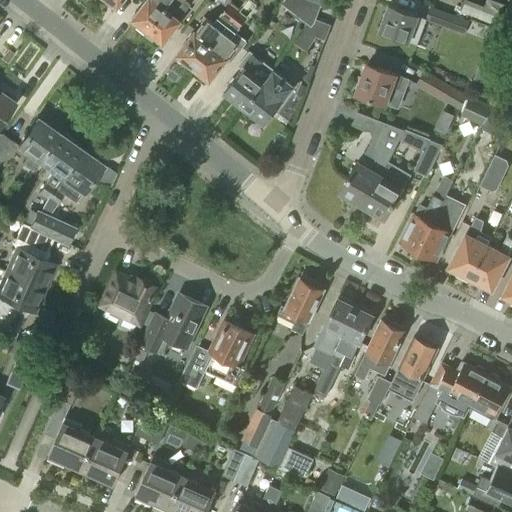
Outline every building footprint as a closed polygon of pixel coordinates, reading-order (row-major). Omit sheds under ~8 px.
[(136,25),(145,32),(169,0),(144,0),(131,18),(138,23),(136,25)] [(185,0),(169,0),(145,32),(154,39),(155,37),(162,42),(180,19),(179,19),(185,12),(191,4),(185,0)] [(288,8),(293,0),(304,0),(319,6),(320,5),(320,6),(322,0),(282,0),(280,3),(288,8)] [(311,25),(314,21),(319,6),(304,0),(293,0),(288,8),(311,25)] [(494,28),(511,34),(511,0),(504,0),(496,22),(497,22),(494,28)] [(378,30),(416,44),(426,19),(426,18),(426,17),(388,3),(378,30)] [(222,11),(230,18),(236,10),(228,4),(222,11)] [(430,5),(426,17),(426,18),(426,19),(464,32),(469,19),(430,5)] [(236,10),(230,18),(239,25),(245,17),(236,10)] [(185,60),(192,66),(230,18),(222,11),(212,23),(205,17),(176,53),(177,54),(178,58),(182,61),(185,60)] [(239,25),(230,18),(192,66),(200,72),(200,75),(204,78),(208,78),(209,79),(226,57),(230,60),(245,40),(234,32),(239,25)] [(494,32),(483,60),(500,66),(511,38),(494,32)] [(242,66),(223,90),(233,98),(231,100),(242,108),(269,73),(273,68),(249,50),(238,64),(242,66)] [(511,58),(508,57),(498,80),(511,85),(511,58)] [(385,102),(398,107),(409,78),(366,62),(355,92),(385,103),(385,102)] [(269,73),(242,108),(253,117),(254,115),(264,122),(290,89),(293,84),(273,68),(269,73)] [(423,68),(415,83),(459,108),(467,93),(423,68)] [(0,117),(12,100),(3,94),(3,91),(0,88),(0,117)] [(493,89),(488,102),(507,110),(511,97),(493,89)] [(460,114),(482,124),(490,106),(469,95),(460,114)] [(489,116),(507,125),(511,114),(494,105),(489,116)] [(379,174),(385,163),(403,128),(356,110),(352,123),(375,132),(364,151),(375,158),(369,168),(379,174)] [(17,144),(28,152),(38,159),(39,160),(58,133),(36,117),(17,144)] [(0,159),(0,160),(14,141),(1,132),(0,134),(0,159)] [(61,176),(80,149),(72,143),(74,140),(63,133),(62,136),(58,133),(39,160),(53,170),(46,179),(55,185),(61,176)] [(442,144),(440,143),(431,139),(429,138),(414,169),(427,175),(442,144)] [(63,192),(75,200),(101,163),(80,149),(61,176),(55,185),(63,192)] [(38,159),(28,152),(21,162),(31,169),(38,159)] [(495,154),(480,184),(491,189),(496,188),(508,164),(506,159),(495,154)] [(352,197),(362,203),(379,174),(369,168),(356,160),(339,190),(342,192),(341,192),(351,198),(352,197)] [(401,187),(379,174),(362,203),(384,216),(401,187)] [(46,179),(37,192),(45,198),(55,185),(46,179)] [(55,185),(45,198),(38,211),(36,211),(30,224),(36,228),(66,242),(72,227),(49,216),(55,204),(63,192),(55,185)] [(408,248),(416,252),(443,199),(432,193),(426,206),(419,202),(413,212),(399,240),(408,244),(408,248)] [(436,258),(450,230),(455,220),(447,216),(453,204),(443,199),(416,252),(424,256),(427,254),(436,258)] [(489,235),(480,230),(483,219),(476,215),(470,225),(469,225),(448,265),(457,269),(455,272),(468,279),(489,235)] [(14,247),(4,269),(45,288),(56,264),(45,260),(48,253),(47,249),(52,236),(21,222),(12,242),(14,247)] [(490,236),(489,235),(468,279),(481,286),(483,283),(491,287),(511,246),(511,234),(507,232),(498,250),(487,244),(491,237),(490,236)] [(35,311),(45,288),(4,269),(0,277),(0,325),(14,337),(14,336),(12,334),(21,315),(19,314),(23,306),(35,311)] [(135,280),(116,270),(100,303),(139,322),(157,284),(138,275),(135,280)] [(511,275),(503,293),(511,297),(511,298),(511,301),(511,275)] [(299,277),(285,306),(282,304),(277,314),(294,322),(292,327),(302,331),(323,288),(313,283),(314,280),(310,278),(309,281),(299,277)] [(162,353),(168,339),(185,347),(204,307),(177,294),(166,316),(155,311),(140,343),(157,352),(158,351),(162,353)] [(332,352),(355,305),(351,303),(352,301),(343,296),(342,299),(337,296),(314,344),(323,348),(331,352),(332,352)] [(356,305),(355,305),(332,352),(341,356),(345,349),(353,353),(372,313),(365,310),(366,307),(357,303),(356,305)] [(381,319),(365,351),(355,373),(363,376),(369,365),(383,372),(399,341),(404,330),(402,329),(403,326),(392,321),(391,323),(381,319)] [(233,323),(226,320),(219,335),(217,334),(209,350),(196,343),(179,379),(197,387),(205,370),(237,385),(246,366),(239,362),(246,348),(242,346),(250,331),(243,328),(244,326),(234,321),(233,323)] [(415,336),(413,334),(390,380),(414,392),(437,347),(425,341),(426,338),(416,333),(415,336)] [(7,353),(16,356),(5,382),(18,388),(32,355),(14,338),(7,353)] [(341,356),(332,352),(331,352),(312,392),(312,393),(310,398),(322,404),(341,366),(338,364),(341,356)] [(455,368),(451,369),(441,388),(430,382),(421,399),(413,415),(426,421),(436,401),(440,404),(442,407),(445,409),(449,412),(453,413),(457,414),(459,414),(463,416),(469,405),(471,401),(472,401),(475,396),(474,396),(476,392),(475,392),(477,387),(479,388),(482,383),(481,382),(483,379),(482,378),(485,372),(484,372),(483,368),(477,365),(473,366),(463,361),(463,362),(460,360),(456,368),(455,368)] [(83,376),(71,370),(59,397),(71,403),(83,376)] [(472,401),(471,401),(469,405),(495,418),(507,395),(511,387),(508,385),(509,385),(499,380),(497,375),(492,372),(488,374),(485,372),(482,378),(483,379),(481,382),(482,383),(479,388),(477,387),(475,392),(476,392),(474,396),(475,396),(472,401)] [(270,415),(286,380),(273,374),(256,408),(270,415)] [(380,402),(390,380),(377,374),(367,396),(380,402)] [(252,454),(246,452),(233,480),(247,485),(259,458),(278,468),(310,398),(312,393),(312,392),(293,383),(276,419),(271,417),(253,455),(252,454)] [(135,433),(147,438),(159,411),(147,406),(135,433)] [(170,416),(159,411),(147,438),(158,444),(170,416)] [(502,435),(489,461),(497,465),(511,471),(511,415),(508,424),(502,435)] [(63,461),(80,468),(95,435),(80,428),(82,424),(64,416),(47,453),(48,454),(47,458),(62,464),(63,461)] [(322,419),(317,430),(325,434),(331,423),(322,419)] [(499,420),(493,431),(502,435),(508,424),(499,420)] [(112,442),(95,435),(80,468),(110,481),(113,483),(119,472),(131,445),(114,438),(112,442)] [(246,452),(252,454),(256,446),(243,440),(239,449),(246,452)] [(222,474),(233,480),(246,452),(239,449),(234,447),(222,474)] [(312,458),(292,447),(284,465),(304,474),(312,458)] [(171,461),(152,453),(135,492),(136,493),(135,497),(151,504),(152,500),(168,507),(184,473),(168,466),(171,461)] [(511,471),(497,465),(491,480),(481,475),(477,483),(461,476),(457,487),(473,494),(494,503),(497,505),(501,497),(511,501),(511,471)] [(328,468),(319,487),(334,494),(343,475),(328,468)] [(200,480),(184,473),(168,507),(178,511),(205,511),(218,484),(202,476),(200,480)] [(432,484),(432,487),(432,490),(434,493),(437,494),(441,494),(443,493),(445,490),(446,487),(445,484),(443,482),(441,480),(437,480),(434,482),(432,484)] [(270,511),(280,489),(269,484),(258,508),(237,499),(231,511),(270,511)] [(336,497),(363,509),(369,497),(342,484),(336,497)] [(272,511),(282,490),(280,489),(270,511),(272,511)] [(323,511),(330,496),(317,489),(307,511),(323,511)] [(491,511),(494,503),(473,494),(466,509),(473,511),(491,511)]
